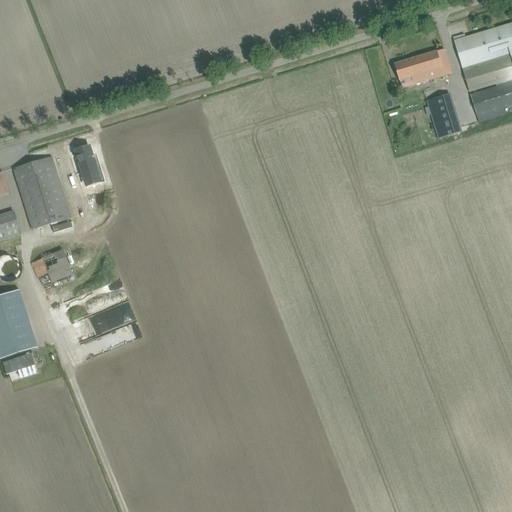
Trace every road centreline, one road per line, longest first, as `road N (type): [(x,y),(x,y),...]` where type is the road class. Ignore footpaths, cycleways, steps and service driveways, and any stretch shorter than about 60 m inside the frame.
road 1 (unclassified): [(0,146),(478,0)]
road 2 (track): [(126,511),(64,358)]
